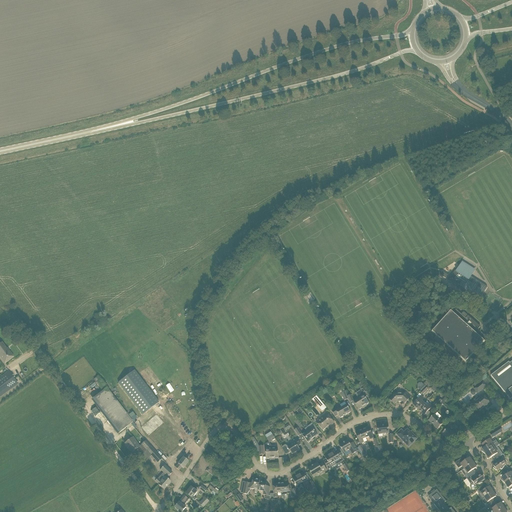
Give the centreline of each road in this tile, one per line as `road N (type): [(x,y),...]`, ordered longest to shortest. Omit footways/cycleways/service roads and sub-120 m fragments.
road 1 (residential): [(161,511),(218,427),(235,430),(272,474),(369,417),(411,418),(442,448),(468,440)]
road 2 (primary): [(412,30),(348,43),(113,126)]
road 3 (primary): [(113,126),(272,93),(416,51)]
road 4 (unclassified): [(159,511),(20,326)]
